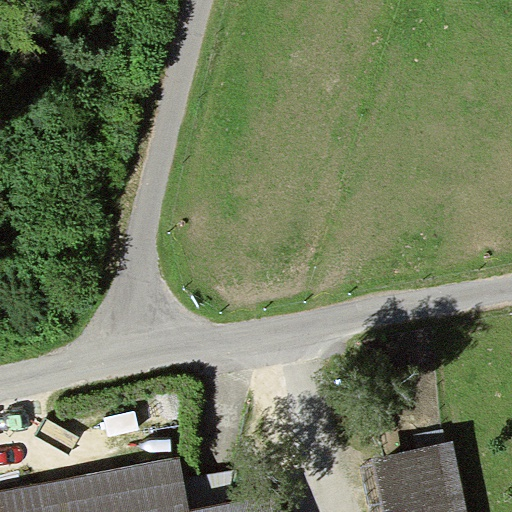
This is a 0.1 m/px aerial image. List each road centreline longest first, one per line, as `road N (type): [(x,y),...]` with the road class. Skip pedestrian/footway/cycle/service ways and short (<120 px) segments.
road 1 (track): [(0,379),(129,347),(131,242),(190,0)]
road 2 (track): [(129,347),(511,291)]
